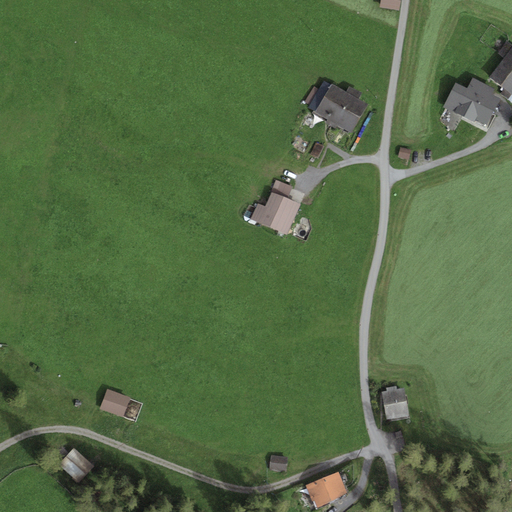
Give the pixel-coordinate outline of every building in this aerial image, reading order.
[(399,10),(400,0),(380,0),(380,7),(399,10)] [(511,94),(511,93),(511,44),(508,41),(498,54),(504,59),(489,76),(511,94)] [(501,99),(493,95),(495,90),(473,78),(467,89),(455,83),(443,107),(474,122),(476,119),(487,125),(501,99)] [(346,92),(332,84),(331,85),(324,81),(319,90),(310,105),(309,107),(316,111),(315,112),(327,119),(337,125),(352,133),(368,105),(359,99),(346,92)] [(349,86),(346,92),(359,99),(362,94),(349,86)] [(305,102),(310,105),(319,90),(314,87),(305,102)] [(336,128),(337,125),(327,119),(325,122),(336,128)] [(412,150),(400,147),(398,157),(409,159),(412,150)] [(277,181),(272,192),(287,199),(292,188),(277,181)] [(287,236),(301,205),(287,199),(272,192),(265,207),(258,203),(251,219),(287,236)] [(386,387),(387,391),(381,392),(386,420),(409,416),(404,388),(397,390),(396,386),(386,387)] [(128,400),(105,391),(98,410),(120,419),(128,400)] [(98,470),(77,451),(62,467),(82,486),(98,470)] [(288,457),(271,455),(269,470),(286,472),(288,457)] [(339,473),(306,485),(314,507),(347,495),(339,473)]
